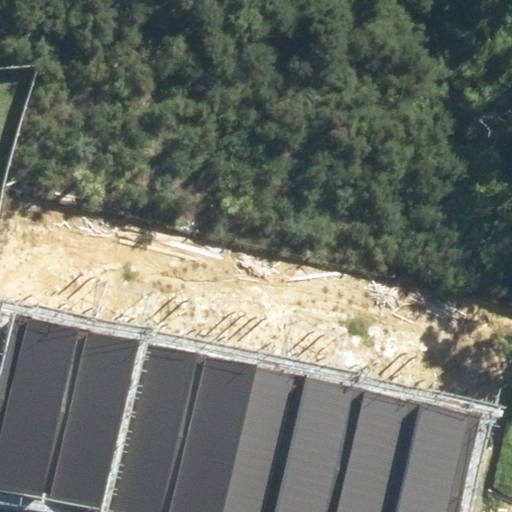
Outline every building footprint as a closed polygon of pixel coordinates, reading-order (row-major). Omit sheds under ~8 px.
[(71,324),(12,311),(0,366),(0,498),(31,505),(71,324)] [(90,511),(129,337),(71,324),(31,505),(62,511),(90,511)] [(151,511),(187,349),(129,337),(90,511),(151,511)] [(212,511),(246,362),(187,349),(151,511),(212,511)] [(273,511),(304,375),(246,362),(212,511),(273,511)] [(335,511),(363,388),(304,375),(273,511),(335,511)] [(396,511),(421,401),(363,388),(335,511),(396,511)] [(457,511),(479,413),(421,401),(396,511),(457,511)]
